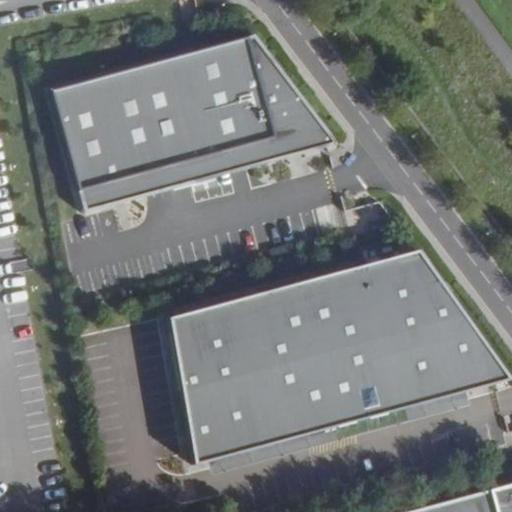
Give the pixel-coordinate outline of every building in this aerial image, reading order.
[(242,170),(335,144),(252,35),(48,90),(82,213),(145,196),(139,173),(235,147),(242,170)] [(235,147),(139,173),(145,196),(242,170),(235,147)] [(507,378),(415,251),(166,318),(192,465),(206,461),(463,390),(507,378)] [(463,390),(206,461),(209,473),(466,401),(463,390)] [(511,511),(511,482),(402,511),(511,511)]
